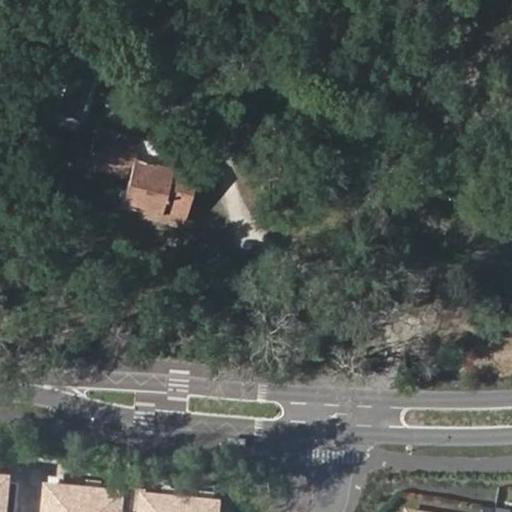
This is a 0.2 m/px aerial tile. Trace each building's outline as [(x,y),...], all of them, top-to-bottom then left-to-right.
[(133,154),(137,138),(93,125),(81,169),(122,181),(117,202),(141,209),(162,215),(160,221),(172,224),(187,215),(197,179),(168,170),(169,165),(133,154)] [(174,148),(137,138),(133,154),(169,165),(174,148)] [(162,215),(141,209),(139,215),(160,221),(162,215)] [(115,511),(117,492),(38,483),(34,511),(115,511)] [(218,511),(220,501),(140,493),(137,511),(218,511)]
